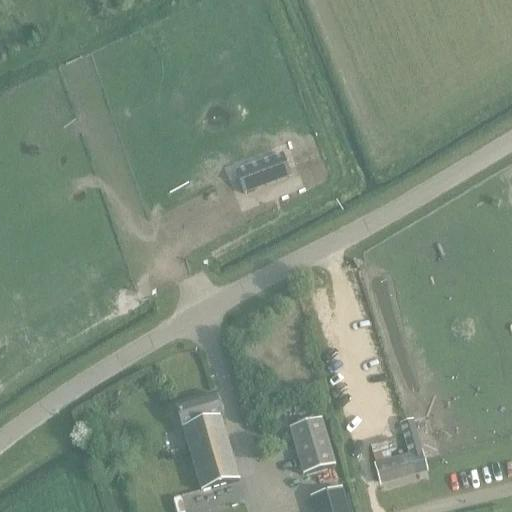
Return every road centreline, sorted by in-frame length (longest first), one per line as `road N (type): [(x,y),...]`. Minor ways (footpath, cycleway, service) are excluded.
road 1 (unclassified): [(0,441),(104,363),(511,141)]
road 2 (unknown): [(338,237),(380,430)]
